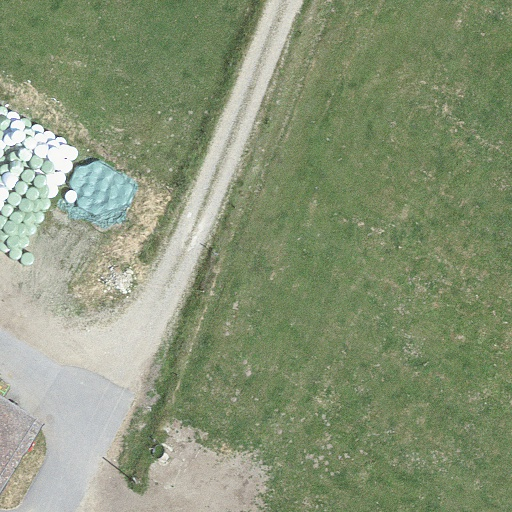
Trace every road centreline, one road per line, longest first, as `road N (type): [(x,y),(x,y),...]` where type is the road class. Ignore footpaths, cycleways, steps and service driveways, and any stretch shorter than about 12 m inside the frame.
road 1 (track): [(60,511),(296,0)]
road 2 (track): [(105,418),(0,352)]
